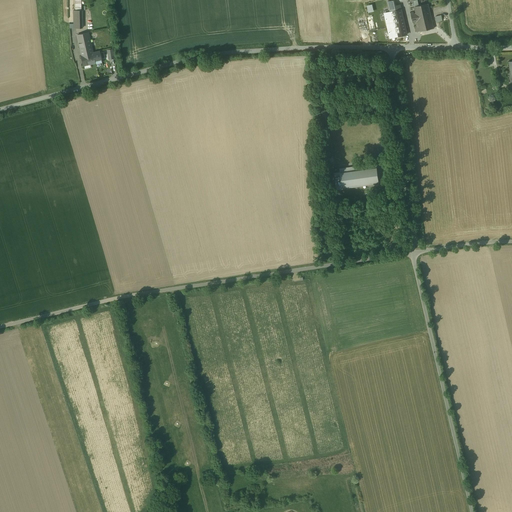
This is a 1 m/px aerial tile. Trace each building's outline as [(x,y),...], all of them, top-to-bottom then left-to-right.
[(397,0),(388,2),(391,12),(384,14),(390,38),(406,34),(398,0),(397,0)] [(428,4),(414,7),(416,13),(416,15),(430,12),(428,4)] [(82,10),(74,10),(74,28),(82,28),(82,10)] [(433,28),(430,12),(416,15),(416,13),(410,14),(412,22),(414,22),(416,32),(433,28)] [(88,32),(78,34),(80,46),(91,44),(88,32)] [(91,44),(80,46),(82,55),(81,55),(84,65),(96,62),(96,60),(94,52),(93,53),(91,44)] [(333,173),(336,190),(343,189),(343,188),(379,183),(377,166),(372,167),(371,164),(339,169),(340,172),(333,173)]
